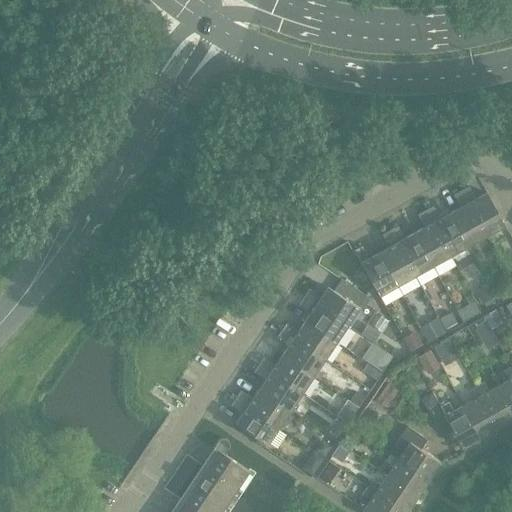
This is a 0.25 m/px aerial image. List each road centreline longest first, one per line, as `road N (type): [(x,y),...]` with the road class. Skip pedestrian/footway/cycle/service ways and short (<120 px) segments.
road 1 (residential): [(127,511),(307,244),(465,156),(481,154),(498,180)]
road 2 (tertiary): [(38,274),(86,232),(217,30)]
road 3 (tertiary): [(194,15),(75,186),(38,274)]
road 4 (secondary): [(217,30),(306,67),(374,79),(511,66)]
road 5 (secondary): [(511,13),(463,25),(378,28),(326,22),(272,0)]
